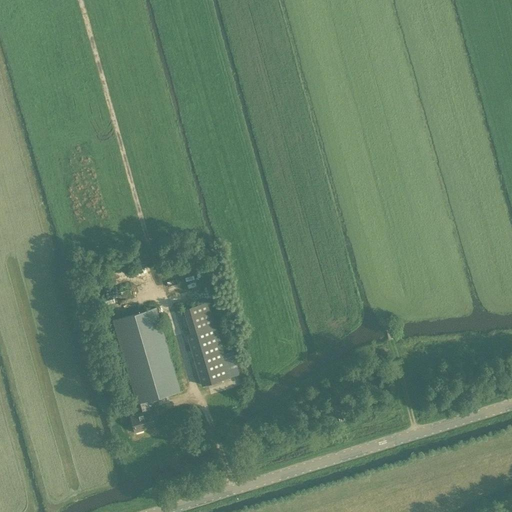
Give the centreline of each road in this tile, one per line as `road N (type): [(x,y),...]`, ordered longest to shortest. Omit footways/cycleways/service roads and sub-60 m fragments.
road 1 (unclassified): [(158,511),(511,405)]
road 2 (track): [(161,276),(80,0)]
